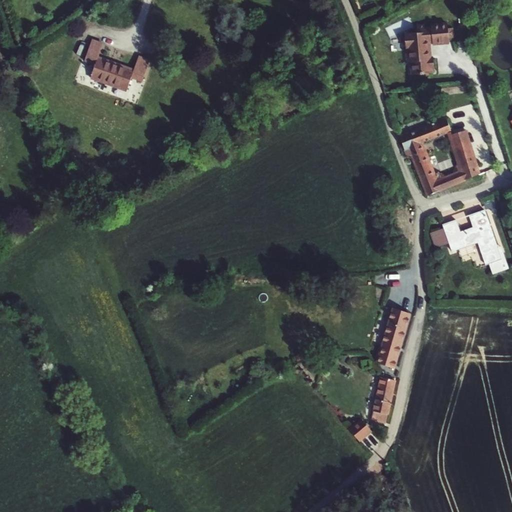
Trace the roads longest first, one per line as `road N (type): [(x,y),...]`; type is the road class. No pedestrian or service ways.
road 1 (unclassified): [(313,511),(369,465),(393,428),(420,312),(422,208)]
road 2 (unclassified): [(422,208),(344,0)]
